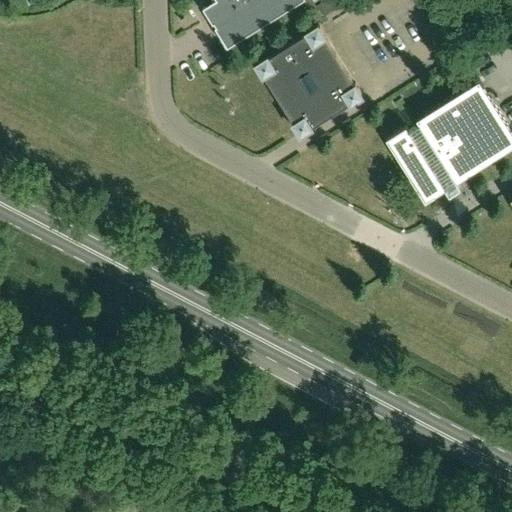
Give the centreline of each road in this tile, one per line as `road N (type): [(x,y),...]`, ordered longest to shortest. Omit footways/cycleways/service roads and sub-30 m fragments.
road 1 (primary): [(511,474),(0,205)]
road 2 (residential): [(511,310),(173,127),(160,93),(156,0)]
